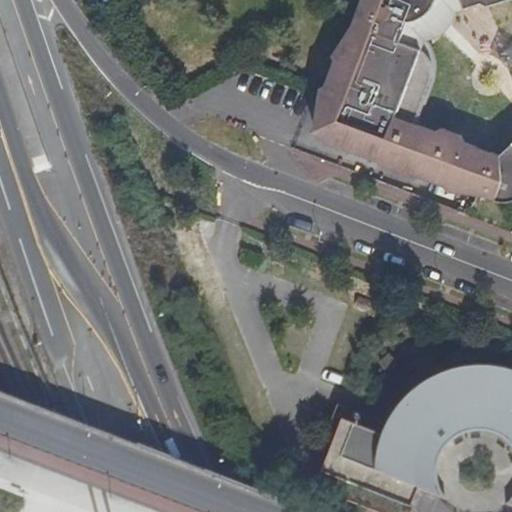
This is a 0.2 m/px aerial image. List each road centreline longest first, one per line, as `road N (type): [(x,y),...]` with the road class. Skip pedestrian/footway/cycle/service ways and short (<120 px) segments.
road 1 (primary): [(213,511),(116,288),(16,0)]
road 2 (primary): [(0,128),(113,440),(147,511)]
road 3 (residential): [(511,281),(247,179)]
road 4 (trunk): [(247,179),(182,142),(57,0)]
road 5 (unclassified): [(0,419),(242,511)]
